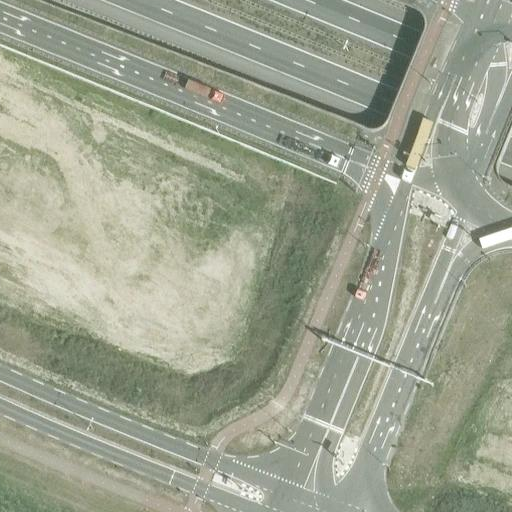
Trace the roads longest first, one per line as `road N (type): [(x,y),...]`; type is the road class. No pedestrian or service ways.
road 1 (trunk): [(0,10),(408,176)]
road 2 (trunk): [(134,0),(511,154)]
road 3 (tertiary): [(408,176),(286,492)]
road 4 (tertiary): [(354,511),(470,201)]
road 5 (tertiary): [(286,492),(0,376)]
road 6 (tertiary): [(0,408),(249,511)]
road 7 (trunk): [(511,85),(302,0)]
road 8 (tertiary): [(474,13),(408,176)]
